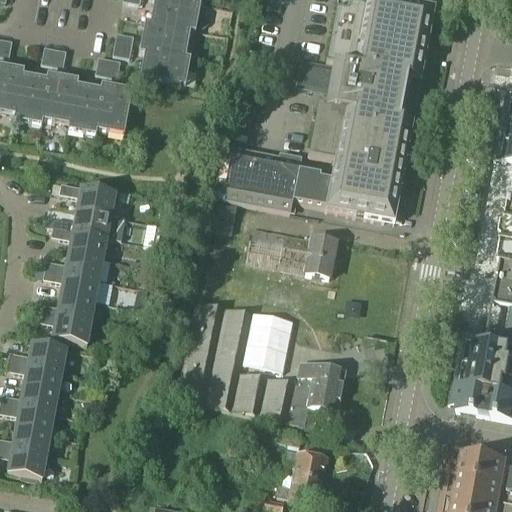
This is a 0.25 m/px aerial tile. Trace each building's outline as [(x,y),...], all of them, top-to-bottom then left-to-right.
[(121,0),(120,8),(129,10),(130,0),(121,0)] [(130,0),(129,10),(138,12),(140,0),(137,0),(130,0)] [(195,0),(148,0),(148,2),(194,10),(195,0)] [(299,66),(294,93),(328,100),(327,104),(332,105),(330,114),(317,111),(309,153),(308,157),(307,163),(333,168),(332,175),(324,215),(324,217),(383,228),(384,227),(392,209),(397,210),(402,186),(398,185),(400,173),(404,174),(412,129),(409,128),(411,115),(415,116),(419,95),(415,94),(417,87),(419,88),(431,25),(433,14),(355,0),(337,0),(337,2),(337,6),(333,25),(325,70),(333,72),(333,73),(299,66)] [(147,7),(152,8),(149,25),(149,29),(189,37),(195,38),(197,25),(199,11),(194,10),(148,2),(147,7)] [(149,29),(144,28),(139,56),(184,65),(189,37),(149,29)] [(115,41),(112,52),(121,53),(123,42),(115,41)] [(121,53),(130,55),(132,44),(123,42),(121,53)] [(10,49),(9,49),(0,47),(0,55),(9,57),(10,49)] [(112,52),(110,63),(119,65),(121,53),(112,52)] [(130,55),(121,53),(119,65),(128,66),(130,55)] [(0,55),(0,64),(8,66),(9,57),(0,55)] [(42,55),(41,64),(52,65),(53,57),(42,55)] [(138,62),(143,63),(139,85),(184,93),(189,65),(184,65),(139,56),(138,62)] [(53,57),(52,65),(63,67),(65,59),(53,57)] [(41,64),(39,72),(50,74),(52,65),(41,64)] [(52,65),(50,74),(62,76),(63,67),(52,65)] [(96,65),(95,73),(106,75),(108,67),(96,65)] [(118,69),(110,67),(108,67),(106,75),(117,77),(118,69)] [(0,120),(14,122),(21,83),(22,77),(0,72),(0,120)] [(93,81),(105,83),(106,75),(95,73),(93,81)] [(106,75),(105,83),(116,85),(117,77),(106,75)] [(13,129),(39,133),(40,128),(49,83),(45,82),(44,87),(21,83),(14,122),(13,129)] [(68,133),(75,93),(76,87),(49,83),(40,128),(68,133)] [(99,91),(98,96),(75,93),(68,133),(66,139),(94,144),(95,138),(103,92),(99,91)] [(95,138),(122,143),(130,98),(103,92),(95,138)] [(505,288),(511,289),(511,104),(510,114),(509,120),(508,122),(509,122),(508,129),(511,129),(511,136),(507,135),(506,141),(505,141),(504,143),(505,144),(504,150),(511,151),(511,164),(511,165),(511,167),(511,166),(511,197),(507,197),(507,199),(508,199),(504,218),(503,218),(503,220),(504,220),(500,239),(499,239),(499,241),(500,242),(496,260),(495,260),(495,263),(496,263),(501,264),(505,264),(506,265),(502,286),(501,286),(501,288),(502,288),(505,289),(505,288)] [(83,151),(81,162),(90,163),(92,153),(83,151)] [(292,209),(324,215),(332,175),(301,169),(302,164),(280,160),(279,165),(253,161),(219,154),(210,205),(290,220),(292,209)] [(60,192),(59,201),(78,205),(75,218),(109,225),(114,203),(60,192)] [(237,215),(213,211),(210,231),(208,239),(232,244),(234,235),(214,232),(215,224),(235,227),(237,215)] [(109,225),(75,218),(72,231),(54,228),(52,236),(105,246),(109,225)] [(142,251),(151,253),(155,233),(146,231),(142,251)] [(51,245),(69,248),(67,261),(101,268),(105,246),(52,236),(51,245)] [(329,286),(335,250),(314,246),(314,247),(252,236),(246,270),(306,281),(306,282),(329,286)] [(145,257),(142,269),(151,271),(154,258),(145,257)] [(101,268),(67,261),(64,274),(46,271),(44,278),(97,288),(101,268)] [(97,288),(44,278),(43,286),(42,286),(61,290),(59,303),(93,309),(97,288)] [(93,309),(59,303),(56,316),(38,313),(36,321),(89,331),(93,309)] [(344,378),(300,370),(296,392),(292,391),(292,388),(241,379),(251,322),(194,312),(177,409),(301,432),(300,434),(303,434),(304,432),(305,432),(308,413),(337,419),(344,378)] [(51,347),(85,353),(89,331),(36,321),(35,330),(53,333),(51,347)] [(511,351),(511,353),(506,352),(506,354),(494,352),(494,350),(490,350),(490,352),(491,352),(490,356),(475,353),(475,356),(467,355),(465,367),(464,367),(463,369),(465,369),(461,388),(460,388),(459,390),(460,390),(456,412),(455,417),(459,418),(476,421),(511,427),(511,351)] [(29,364),(10,361),(8,369),(61,379),(65,357),(31,351),(29,364)] [(61,379),(8,369),(7,377),(26,380),(23,394),(57,400),(61,379)] [(57,400),(23,394),(20,407),(1,404),(0,412),(53,421),(57,400)] [(53,421),(0,412),(0,420),(17,424),(15,437),(49,443),(53,421)] [(273,437),(261,435),(259,445),(271,447),(273,437)] [(49,443),(15,437),(12,449),(0,447),(0,455),(45,464),(49,443)] [(302,442),(278,437),(275,449),(300,453),(302,442)] [(6,480),(19,483),(19,486),(36,489),(36,486),(41,487),(45,464),(0,455),(0,464),(9,465),(6,480)] [(284,469),(295,471),(292,483),(323,488),(327,466),(287,458),(284,469)] [(511,511),(511,477),(500,475),(502,469),(502,467),(455,458),(445,511),(511,511)] [(279,493),(277,504),(288,506),(288,507),(318,511),(323,488),(292,483),(292,484),(290,495),(279,493)] [(265,500),(245,497),(242,511),(244,511),(282,511),(283,509),(264,506),(265,500)]
